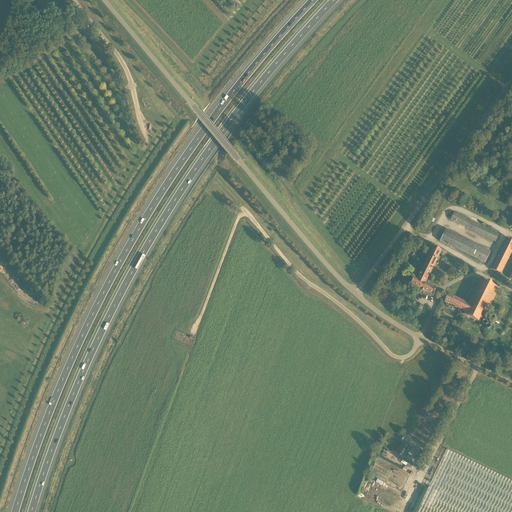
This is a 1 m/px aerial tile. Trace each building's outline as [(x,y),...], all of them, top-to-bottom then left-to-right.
[(473,166),(469,163),(464,170),(467,173),(473,166)] [(454,213),(451,220),(470,229),(474,222),(454,213)] [(446,230),(440,242),(485,264),(490,252),(446,230)] [(486,238),(495,242),(499,235),(490,230),(486,238)] [(511,280),(511,241),(507,239),(492,270),(501,275),(511,251),(511,273),(509,279),(511,280)] [(429,283),(426,282),(441,251),(434,248),(418,280),(414,278),(413,280),(412,279),(410,283),(411,284),(411,286),(421,291),(424,293),(424,292),(433,296),(437,289),(428,285),(429,283)] [(463,315),(481,324),(499,289),(480,280),(468,305),(448,295),(445,302),(464,312),(463,315)] [(397,455),(403,459),(400,463),(406,466),(408,463),(411,458),(406,455),(411,448),(404,444),(400,449),(397,455)] [(414,445),(411,451),(420,456),(423,451),(414,445)] [(428,489),(416,511),(511,511),(511,481),(447,449),(428,489)]
